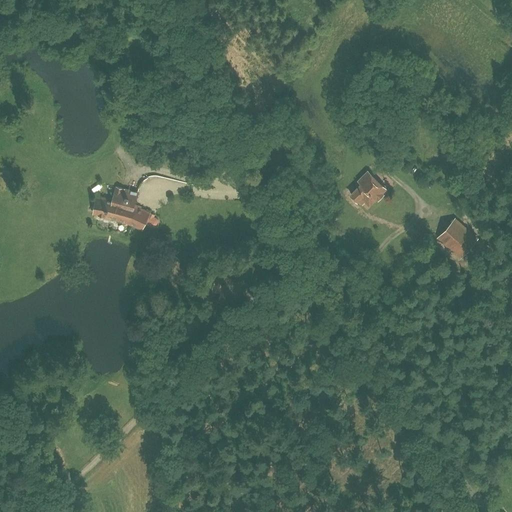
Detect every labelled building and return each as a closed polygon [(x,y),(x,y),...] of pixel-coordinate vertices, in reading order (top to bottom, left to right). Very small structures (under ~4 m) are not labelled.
[(132,75),(133,90),(152,89),(151,74),(132,75)] [(361,184),(351,194),(357,201),(358,200),(363,204),(365,201),(370,206),(376,198),(378,200),(383,195),(382,193),(386,189),(368,171),(358,181),(361,184)] [(138,193),(116,187),(112,200),(96,197),(95,201),(93,201),(92,207),(94,207),(94,214),(104,215),(104,217),(132,225),(142,229),(145,224),(152,227),(154,228),(157,226),(159,224),(159,222),(158,219),(154,217),(155,215),(150,212),(135,205),(138,193)] [(455,219),(439,237),(461,257),(477,239),(455,219)] [(492,257),(482,269),(487,274),(498,263),(492,257)] [(453,265),(446,271),(454,280),(461,274),(453,265)] [(475,275),(463,287),(480,303),(491,291),(475,275)]
